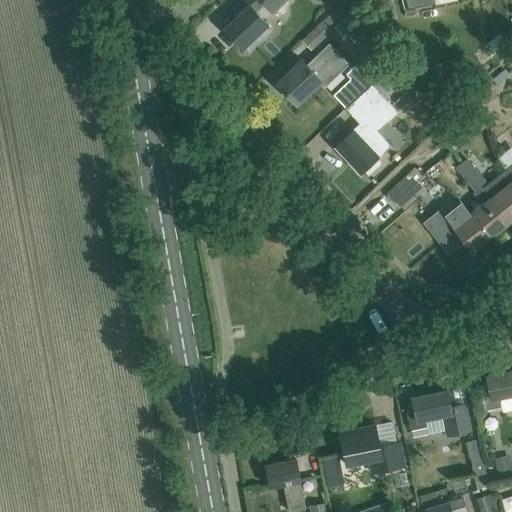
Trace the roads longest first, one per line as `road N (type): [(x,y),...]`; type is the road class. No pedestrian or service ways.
road 1 (secondary): [(211,511),(150,170)]
road 2 (unclassified): [(402,311),(255,165),(226,159),(150,170)]
road 3 (residential): [(220,428),(286,411),(336,384),(387,341),(402,311)]
road 4 (secondary): [(150,170),(120,0)]
